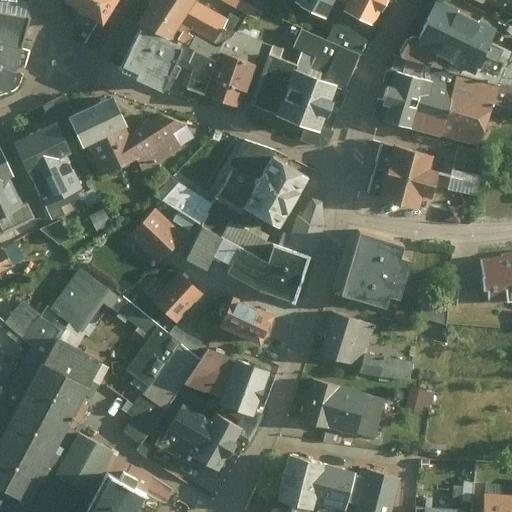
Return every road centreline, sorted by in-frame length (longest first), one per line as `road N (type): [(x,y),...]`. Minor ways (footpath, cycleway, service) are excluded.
road 1 (residential): [(217,511),(283,397),(335,213)]
road 2 (residential): [(342,159),(62,64)]
road 3 (residential): [(335,213),(444,231),(511,230)]
road 4 (residential): [(342,159),(361,83),(412,0)]
